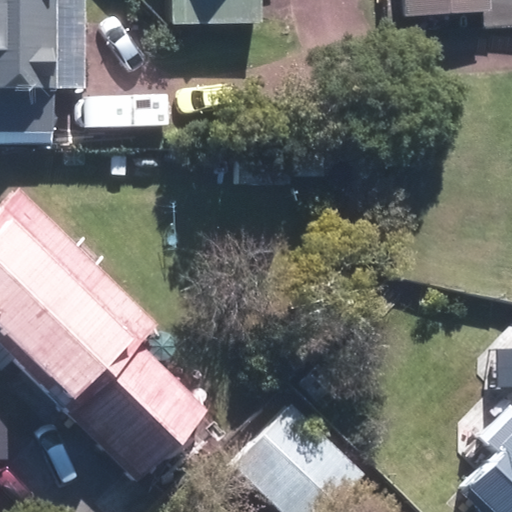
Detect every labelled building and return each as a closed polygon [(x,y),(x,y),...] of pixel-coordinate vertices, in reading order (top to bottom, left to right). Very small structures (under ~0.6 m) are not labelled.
[(64,0),(0,0),(0,128),(34,127),(33,84),(67,83),(64,0)] [(159,0),(160,28),(244,26),(243,0),(159,0)] [(478,15),(476,0),(398,0),(400,21),(478,15)] [(9,196),(0,205),(0,368),(51,420),(53,417),(118,483),(191,412),(128,348),(143,333),(9,196)] [(313,511),(347,481),(281,412),(224,466),(268,511),(313,511)] [(511,511),(511,428),(444,495),(461,511),(511,511)]
